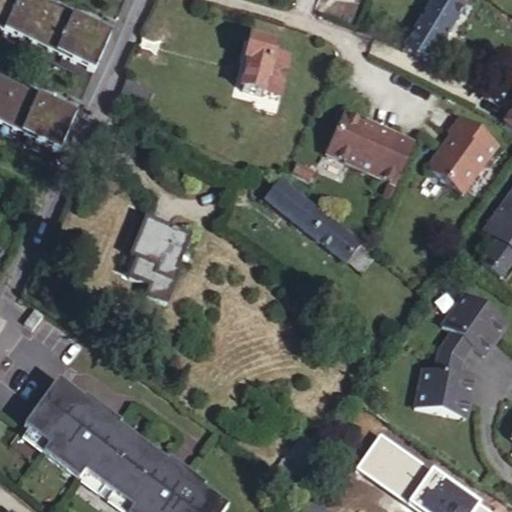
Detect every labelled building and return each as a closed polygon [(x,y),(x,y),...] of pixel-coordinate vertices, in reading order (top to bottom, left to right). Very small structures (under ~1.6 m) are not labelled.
[(0,0),(0,36),(91,82),(107,44),(12,0),(0,0)] [(466,0),(434,0),(405,50),(429,64),(466,0)] [(263,96),(273,58),(274,52),(249,46),(243,68),(244,69),(246,70),(240,96),(262,102),(263,96)] [(288,62),(273,58),(263,96),(279,99),(288,62)] [(150,95),(124,83),(117,97),(118,100),(142,112),(150,95)] [(0,132),(57,160),(71,127),(0,93),(0,132)] [(511,110),(499,128),(511,137),(511,110)] [(395,139),(374,130),(373,133),(344,120),(325,160),(375,182),(395,139)] [(427,170),(428,174),(459,198),(495,150),(458,121),(447,136),(452,139),(443,151),(440,152),(427,170)] [(395,139),(375,182),(394,191),(414,147),(395,139)] [(297,166),(293,174),(308,183),(313,176),(297,166)] [(370,258),(277,185),(264,202),(357,275),(370,258)] [(501,281),(511,265),(511,190),(481,234),(493,245),(479,265),(501,281)] [(177,274),(190,245),(146,226),(129,264),(136,268),(128,285),(148,295),(143,304),(164,313),(180,275),(177,274)] [(372,287),(386,269),(370,258),(357,275),(372,287)] [(470,350),(482,358),(491,345),(487,342),(499,324),(462,297),(440,328),(449,334),(470,350)] [(30,313),(24,322),(21,327),(27,332),(37,318),(30,313)] [(504,327),(499,324),(487,342),(491,345),(504,327)] [(460,364),(470,350),(449,334),(436,353),(460,364)] [(430,375),(456,381),(460,364),(436,353),(430,375)] [(465,399),(469,383),(456,381),(430,375),(419,372),(411,410),(456,420),(460,398),(465,399)] [(216,511),(221,506),(197,488),(199,485),(162,459),(160,461),(112,427),(114,423),(78,397),(75,400),(51,382),(17,429),(21,432),(42,446),(36,455),(73,482),(79,474),(98,488),(105,493),(126,508),(123,511),(216,511)] [(465,399),(460,398),(456,420),(461,421),(465,399)] [(391,428),(361,406),(349,423),(378,444),(391,428)] [(42,446),(21,432),(15,440),(36,455),(42,446)] [(295,487),(320,453),(303,440),(288,459),(286,457),(275,472),(295,487)] [(93,496),(98,488),(79,474),(73,482),(93,496)] [(99,501),(114,511),(123,511),(126,508),(105,493),(99,501)]
